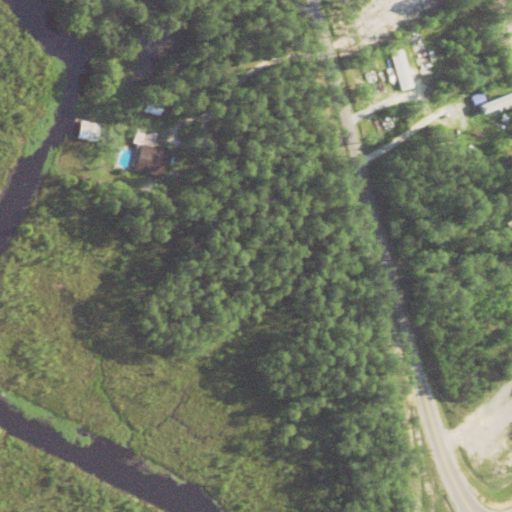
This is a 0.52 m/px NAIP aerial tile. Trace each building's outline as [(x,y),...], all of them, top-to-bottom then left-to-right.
[(357,5),(363,3),(366,11),(360,13),(357,5)] [(406,33),(418,29),(432,76),(420,79),(406,33)] [(386,46),(398,43),(411,89),(399,93),(386,46)] [(511,102),(511,95),(511,92),(484,102),(481,92),(471,96),(478,115),(511,102)] [(140,114),(143,103),(159,108),(157,118),(140,114)] [(511,130),(503,136),(499,130),(485,140),(475,125),(504,106),(509,115),(511,112),(511,121),(508,124),(511,130)] [(75,141),(78,123),(98,126),(95,144),(75,141)] [(128,171),(135,146),(130,145),(134,131),(154,136),(151,148),(168,152),(160,180),(128,171)]
